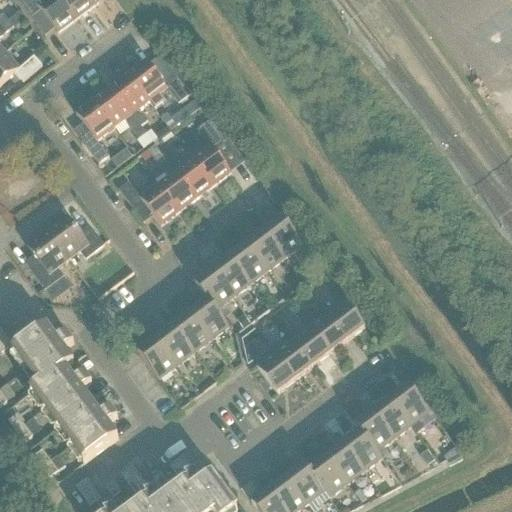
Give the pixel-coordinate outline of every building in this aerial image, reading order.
[(46,0),(37,7),(31,0),(16,0),(31,19),(41,12),(58,35),(76,22),(59,0),(46,0)] [(59,0),(76,22),(93,8),(86,0),(59,0)] [(86,0),(93,8),(104,0),(86,0)] [(0,30),(9,22),(3,16),(0,18),(0,30)] [(9,22),(0,30),(0,58),(5,54),(0,48),(0,41),(14,29),(9,22)] [(20,71),(5,54),(0,58),(0,88),(15,75),(23,84),(42,67),(34,58),(20,71)] [(173,78),(164,85),(146,63),(128,76),(149,104),(155,111),(165,103),(160,96),(167,91),(179,106),(189,99),(173,78)] [(128,76),(111,89),(141,129),(148,123),(139,112),(149,104),(128,76)] [(115,130),(125,122),(139,141),(146,135),(141,129),(111,89),(94,102),(115,130)] [(196,101),(190,106),(195,114),(202,109),(196,101)] [(84,146),(99,166),(109,159),(97,143),(115,130),(94,102),(76,116),(93,139),(84,146)] [(171,132),(177,127),(167,115),(161,120),(171,132)] [(198,132),(210,147),(193,161),(213,189),(231,175),(214,152),(224,145),(208,124),(198,132)] [(179,215),(196,202),(166,162),(155,148),(149,153),(168,179),(162,184),(158,187),(165,196),(179,215)] [(127,151),(111,162),(117,170),(132,158),(127,151)] [(193,161),(182,169),(173,157),(166,162),(196,202),(213,189),(193,161)] [(161,228),(179,215),(158,187),(140,200),(129,185),(119,192),(134,213),(144,205),(161,228)] [(80,236),(67,219),(47,234),(69,262),(80,254),(86,262),(105,248),(90,229),(80,236)] [(281,219),(264,233),(285,261),(303,248),(281,219)] [(246,246),(268,274),(285,261),(264,233),(246,246)] [(35,258),(25,265),(45,293),(64,279),(58,271),(69,262),(47,234),(28,248),(35,258)] [(246,246),(229,259),(251,287),(268,274),(246,246)] [(212,272),(234,301),(251,287),(229,259),(212,272)] [(194,285),(207,302),(216,314),(217,313),(234,301),(212,272),(194,285)] [(207,302),(189,315),(211,344),(229,330),(217,313),(216,314),(207,302)] [(365,330),(343,302),(325,315),(347,344),(365,330)] [(172,328),(194,357),(211,344),(189,315),(172,328)] [(330,357),(347,344),(325,315),(308,328),(330,357)] [(244,318),(237,323),(244,332),(251,327),(244,318)] [(172,328),(155,341),(177,370),(194,357),(172,328)] [(291,341),(313,370),(330,357),(308,328),(291,341)] [(13,355),(39,389),(40,391),(67,371),(74,365),(67,356),(63,359),(50,342),(54,339),(47,329),(13,355)] [(74,345),(67,335),(57,343),(64,352),(74,345)] [(7,341),(0,346),(0,352),(2,355),(12,348),(7,341)] [(155,341),(138,354),(159,383),(177,370),(155,341)] [(296,383),(313,370),(291,341),(274,354),(296,383)] [(274,354),(256,368),(278,396),(296,383),(274,354)] [(67,371),(40,391),(39,389),(31,395),(57,431),(92,405),(86,398),(83,401),(70,384),(74,381),(67,371)] [(75,383),(82,392),(92,385),(85,376),(75,383)] [(210,379),(201,385),(207,393),(216,386),(210,379)] [(390,401),(412,429),(430,416),(408,387),(390,401)] [(390,401),(373,414),(394,442),(412,429),(390,401)] [(84,466),(118,440),(112,432),(108,435),(95,418),(99,415),(92,405),(57,431),(84,466)] [(108,427),(118,420),(111,410),(101,418),(108,427)] [(373,414),(355,427),(360,434),(376,455),(377,455),(394,442),(373,414)] [(25,428),(17,418),(9,424),(17,434),(25,428)] [(32,439),(25,428),(17,434),(24,445),(32,439)] [(360,434),(343,446),(365,475),(382,461),(377,455),(376,455),(360,434)] [(326,459),(347,488),(365,475),(343,446),(326,459)] [(428,452),(421,458),(428,467),(435,462),(428,452)] [(458,452),(444,459),(447,465),(449,468),(462,461),(458,452)] [(50,463),(43,453),(35,459),(42,469),(50,463)] [(191,469),(183,459),(177,463),(185,474),(191,469)] [(326,459),(309,472),(326,494),(325,495),(330,501),(347,488),(326,459)] [(42,469),(50,480),(58,474),(50,463),(42,469)] [(171,468),(178,479),(185,474),(177,463),(171,468)] [(326,494),(309,472),(304,465),(287,478),(308,507),(325,495),(326,494)] [(133,469),(122,477),(126,482),(137,475),(133,469)] [(171,498),(182,511),(236,511),(212,479),(203,486),(195,474),(186,481),(189,485),(171,498)] [(131,489),(142,481),(137,475),(126,482),(131,489)] [(153,481),(162,492),(169,487),(161,475),(153,481)] [(287,478),(269,491),(284,511),(301,511),(308,507),(287,478)] [(81,495),(91,487),(87,481),(77,489),(81,495)] [(142,481),(131,489),(136,496),(147,488),(142,481)] [(113,484),(106,489),(114,499),(121,494),(113,484)] [(96,494),(91,487),(81,495),(86,502),(96,494)] [(284,511),(269,491),(251,505),(256,511),(284,511)] [(182,511),(171,498),(163,504),(154,492),(145,499),(148,503),(135,511),(182,511)] [(91,508),(101,501),(96,494),(86,502),(91,508)]
